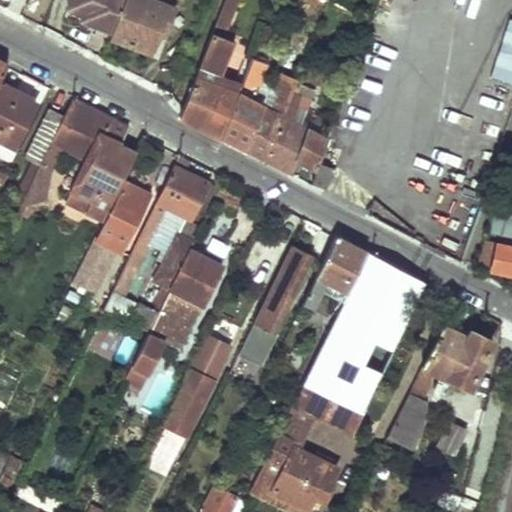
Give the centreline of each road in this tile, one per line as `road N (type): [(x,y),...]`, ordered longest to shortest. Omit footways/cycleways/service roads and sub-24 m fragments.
road 1 (residential): [(511,307),(205,150),(128,97),(0,29)]
road 2 (unknown): [(388,228),(449,55),(442,0)]
